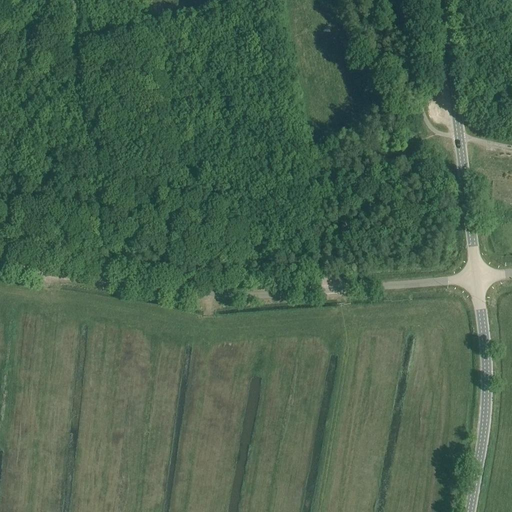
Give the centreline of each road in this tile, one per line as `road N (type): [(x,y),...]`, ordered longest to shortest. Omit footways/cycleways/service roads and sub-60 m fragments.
road 1 (unclassified): [(477,278),(219,300),(0,268)]
road 2 (tertiary): [(477,278),(444,0)]
road 3 (tertiary): [(470,511),(486,408),(477,278)]
